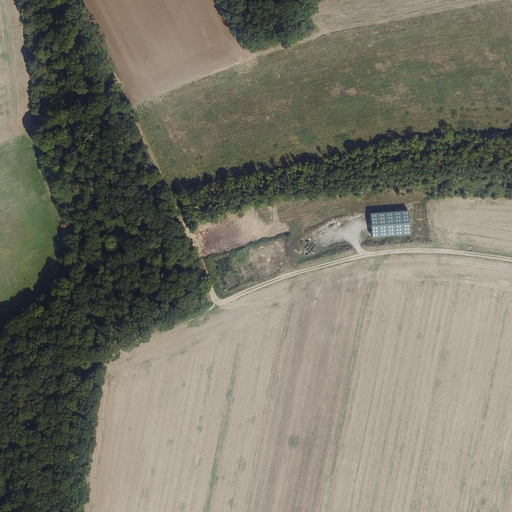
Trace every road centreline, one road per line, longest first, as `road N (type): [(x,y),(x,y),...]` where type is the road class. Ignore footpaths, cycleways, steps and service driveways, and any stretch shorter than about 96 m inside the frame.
road 1 (track): [(217,305),(75,0)]
road 2 (track): [(217,305),(342,266),(432,254),(511,261)]
road 3 (track): [(84,378),(114,354),(217,305)]
